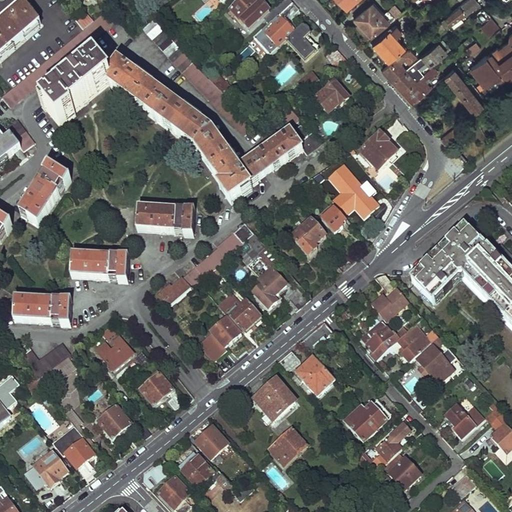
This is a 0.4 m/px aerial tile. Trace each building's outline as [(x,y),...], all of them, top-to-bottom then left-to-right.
[(245,0),(231,13),(249,32),(270,13),(257,0),(245,0)] [(285,0),(265,20),(271,26),(281,16),(293,6),(288,0),(285,0)] [(338,0),(346,8),(355,0),(338,0)] [(478,4),(475,0),(466,0),(460,5),(444,19),(450,24),(455,30),(464,21),(459,16),(465,11),(466,13),(478,4)] [(358,22),(370,36),(392,16),(387,11),(383,15),(371,3),(355,18),(358,22)] [(0,60),(41,25),(25,6),(0,28),(0,27),(0,60)] [(281,16),(286,22),(299,11),(293,6),(281,16)] [(473,17),(481,27),(491,19),(483,9),(473,17)] [(3,98),(11,109),(118,22),(109,12),(101,18),(84,32),(3,98)] [(85,30),(93,19),(82,12),(75,23),(85,30)] [(491,19),(481,27),(480,27),(488,37),(499,28),(491,19)] [(355,25),(366,39),(370,36),(358,22),(355,25)] [(144,32),(246,139),(254,129),(228,101),(210,82),(177,49),(154,23),(144,32)] [(259,43),(264,50),(272,43),(280,52),(287,45),(294,38),(280,23),(259,43)] [(451,34),(454,38),(467,27),(463,23),(451,34)] [(395,26),(390,31),(396,38),(401,32),(395,26)] [(292,58),(302,68),(318,53),(307,40),(310,38),(303,30),(294,38),(287,45),(296,55),(292,58)] [(372,44),(390,64),(406,50),(396,38),(390,31),(389,30),(372,44)] [(511,33),(509,36),(509,41),(499,50),(498,48),(487,57),(486,56),(470,68),(484,85),(492,78),(495,80),(501,76),(508,76),(508,74),(511,74),(511,33)] [(408,49),(411,52),(425,39),(423,37),(408,49)] [(471,55),(481,47),(476,40),(466,48),(471,55)] [(397,88),(402,92),(422,77),(415,68),(423,60),(429,66),(445,53),(438,44),(406,70),(392,82),(397,88)] [(387,76),(392,82),(406,70),(400,64),(404,61),(407,64),(415,57),(411,52),(408,49),(406,50),(390,64),(382,71),(387,76)] [(325,60),(336,73),(349,66),(336,52),(325,60)] [(44,109),(61,130),(77,118),(75,115),(108,89),(197,153),(228,196),(225,198),(231,206),(253,191),(252,189),(262,182),(303,154),(306,157),(321,145),(312,137),(298,145),(291,137),(250,166),(240,172),(214,136),(198,124),(200,121),(194,116),(191,120),(150,89),(152,86),(146,81),(143,84),(120,68),(110,80),(98,65),(79,81),(77,78),(67,85),(70,88),(44,109)] [(443,78),(474,113),(483,106),(453,70),(443,78)] [(228,101),(234,94),(217,76),(210,82),(228,101)] [(298,86),(305,96),(320,85),(313,76),(298,86)] [(407,99),(412,104),(425,92),(419,85),(425,80),(422,77),(402,92),(407,99)] [(310,107),(323,122),(333,113),(335,114),(350,102),(335,85),(310,107)] [(277,117),(287,133),(299,123),(286,110),(277,117)] [(22,152),(24,154),(34,147),(17,123),(7,131),(14,141),(22,152)] [(298,145),(312,137),(304,128),(291,137),(298,145)] [(442,139),(448,146),(459,137),(454,130),(442,139)] [(363,156),(382,175),(399,157),(382,139),(363,156)] [(0,167),(22,152),(14,141),(5,147),(0,140),(0,167)] [(339,163),(342,169),(354,161),(350,156),(339,163)] [(46,180),(21,219),(40,229),(65,191),(67,192),(72,184),(51,169),(45,179),(46,180)] [(333,192),(346,210),(355,203),(354,201),(366,193),(355,177),(333,192)] [(318,184),(325,192),(330,188),(323,180),(318,184)] [(139,212),(137,233),(183,235),(183,238),(194,238),(195,213),(185,213),(184,215),(139,212)] [(321,223),(334,237),(343,229),(342,227),(346,223),(334,212),(321,223)] [(0,244),(6,236),(7,237),(13,229),(0,221),(0,244)] [(247,227),(250,231),(258,226),(254,222),(247,227)] [(292,241),(309,260),(317,252),(315,249),(325,239),(311,224),(292,241)] [(166,304),(171,309),(199,286),(218,269),(228,261),(226,259),(247,241),(252,236),(253,235),(250,231),(247,227),(245,226),(218,250),(219,251),(173,291),(171,289),(159,299),(164,305),(166,304)] [(460,278),(511,330),(511,271),(508,267),(511,263),(511,256),(503,248),(495,255),(489,250),(487,252),(466,229),(414,282),(435,305),(460,278)] [(278,264),(266,250),(265,251),(252,236),(247,241),(257,252),(256,253),(254,251),(243,260),(248,267),(264,286),(254,294),(270,311),(277,304),(275,300),(287,288),(272,269),(278,264)] [(332,263),(342,274),(356,262),(346,251),(332,263)] [(74,258),(72,280),(117,283),(117,285),(128,285),(129,259),(119,259),(119,261),(74,258)] [(298,311),(310,301),(299,288),(287,298),(298,311)] [(411,306),(400,293),(389,302),(386,304),(383,301),(373,309),(387,325),(405,310),(406,311),(411,306)] [(18,302),(15,323),(61,326),(61,329),(72,329),(74,303),(63,302),(63,305),(18,302)] [(230,320),(244,335),(262,318),(248,303),(230,320)] [(227,354),(225,352),(241,337),(226,320),(210,335),(212,337),(200,349),(215,366),(227,354)] [(363,343),(380,360),(399,343),(401,342),(397,337),(394,333),(391,335),(383,325),(363,343)] [(301,346),(312,358),(336,338),(325,326),(301,346)] [(427,339),(418,328),(409,335),(401,342),(399,343),(407,352),(403,355),(412,365),(433,346),(432,346),(440,339),(435,333),(427,339)] [(409,335),(405,331),(397,337),(401,342),(409,335)] [(7,345),(37,383),(70,359),(71,358),(63,347),(39,365),(26,347),(22,351),(13,339),(7,345)] [(96,352),(113,375),(132,360),(128,355),(131,353),(120,339),(115,343),(118,347),(113,351),(107,343),(96,352)] [(456,372),(451,367),(459,360),(451,351),(443,357),(439,352),(440,349),(445,345),(440,339),(432,346),(433,346),(434,348),(419,361),(424,368),(421,371),(426,377),(430,374),(435,380),(441,375),(446,381),(456,372)] [(12,351),(7,345),(0,349),(0,357),(2,360),(12,351)] [(277,367),(286,376),(302,363),(293,353),(277,367)] [(141,368),(148,362),(143,356),(136,362),(141,368)] [(44,391),(46,393),(76,370),(70,363),(73,362),(70,359),(37,383),(44,391)] [(297,377),(317,400),(335,384),(316,363),(307,370),(306,369),(297,377)] [(441,375),(435,380),(440,386),(446,381),(441,375)] [(141,392),(156,409),(174,392),(160,377),(141,392)] [(36,397),(44,391),(37,383),(30,390),(36,397)] [(296,405),(278,384),(256,403),(267,417),(263,420),(269,428),(273,424),(296,405)] [(168,404),(177,415),(182,411),(173,400),(168,404)] [(0,428),(11,420),(0,405),(0,428)] [(491,425),(502,415),(492,406),(489,408),(494,413),(486,421),(491,425)] [(98,425),(112,443),(132,427),(117,409),(98,425)] [(484,421),(476,411),(467,418),(459,409),(447,418),(458,430),(455,433),(463,441),(484,421)] [(345,427),(364,446),(387,425),(372,410),(364,417),(361,413),(345,427)] [(79,433),(92,449),(96,446),(80,428),(83,426),(72,412),(65,416),(76,430),(79,433)] [(491,439),(507,457),(511,452),(511,435),(505,428),(509,424),(502,417),(492,425),(498,432),(491,439)] [(134,431),(144,443),(152,437),(141,425),(134,431)] [(76,436),(79,433),(76,430),(64,438),(68,442),(76,436)] [(196,445),(212,462),(228,447),(213,430),(196,445)] [(410,436),(405,430),(383,449),(382,448),(376,453),(377,455),(381,460),(374,466),(381,473),(402,455),(396,448),(410,436)] [(76,436),(94,458),(97,456),(92,449),(79,433),(76,436)] [(269,453),(284,470),(308,449),(293,433),(269,453)] [(329,439),(333,444),(340,437),(337,433),(329,439)] [(94,458),(76,436),(68,442),(64,438),(54,447),(62,458),(65,456),(77,471),(94,458)] [(375,457),(369,451),(362,458),(367,464),(375,457)] [(34,469),(51,491),(60,484),(58,482),(67,474),(53,455),(34,469)] [(389,477),(405,494),(421,479),(402,457),(386,471),(390,476),(389,477)] [(234,498),(240,504),(254,493),(253,491),(248,486),(237,495),(218,474),(216,477),(199,459),(183,474),(199,492),(210,482),(214,487),(218,484),(231,499),(234,498)] [(144,484),(150,491),(169,475),(168,473),(157,464),(144,475),(144,484)] [(451,489),(462,501),(477,487),(467,475),(451,489)] [(248,486),(253,491),(264,482),(259,477),(248,486)] [(160,496),(175,511),(189,511),(192,510),(186,503),(192,496),(188,490),(189,488),(184,484),(183,486),(177,480),(160,496)] [(14,511),(0,492),(0,511),(14,511)] [(474,511),(466,503),(456,511),(474,511)]
